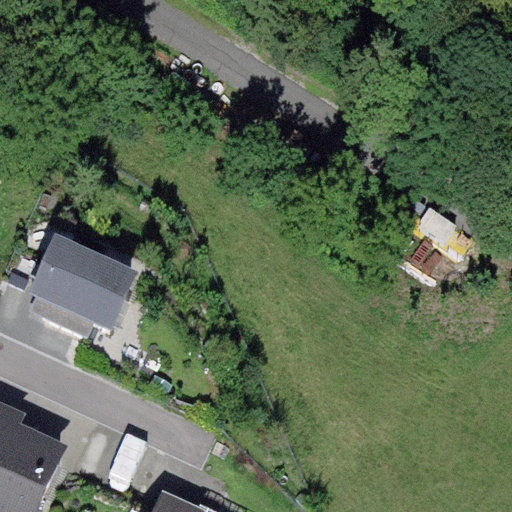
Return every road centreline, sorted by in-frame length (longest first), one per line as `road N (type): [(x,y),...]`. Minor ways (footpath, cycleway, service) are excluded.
road 1 (unclassified): [(125,0),(274,98),(511,233)]
road 2 (residential): [(0,360),(197,453)]
